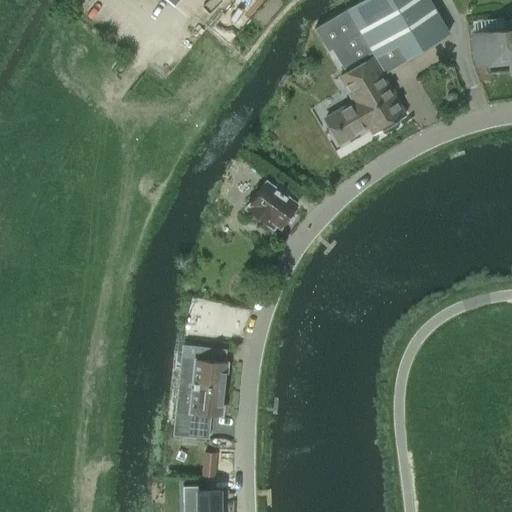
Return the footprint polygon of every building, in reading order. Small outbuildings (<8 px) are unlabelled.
[(449,33),(429,0),(366,0),(346,12),(383,73),(449,33)] [(511,21),(503,22),(504,30),(472,34),(476,67),(488,65),(489,72),(511,69),(511,21)] [(340,130),(345,139),(368,126),(373,134),(404,116),(370,58),(339,76),(354,101),(331,115),(336,124),(335,125),(339,131),(340,130)] [(281,229),(298,206),(266,182),(247,208),(268,225),(271,221),(281,229)] [(203,348),(184,346),(176,422),(209,425),(210,414),(221,415),(227,362),(202,359),(203,348)] [(204,452),(202,475),(213,476),(215,453),(204,452)] [(198,491),(219,491),(219,479),(198,479),(198,491)] [(219,511),(219,491),(198,491),(197,491),(196,511),(219,511)]
